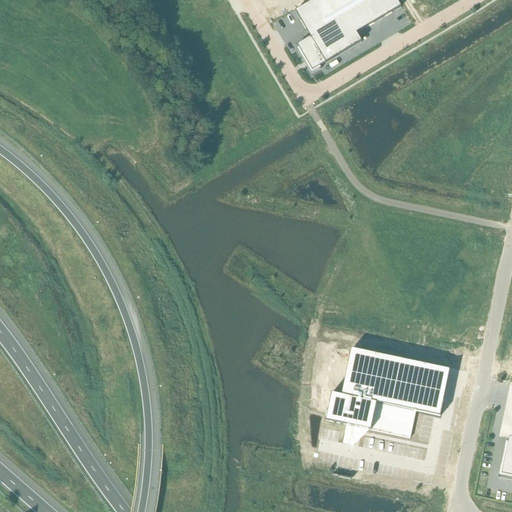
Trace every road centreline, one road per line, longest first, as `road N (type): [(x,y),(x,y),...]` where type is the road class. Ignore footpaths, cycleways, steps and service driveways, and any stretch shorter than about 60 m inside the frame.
road 1 (motorway): [(141,511),(145,390),(128,323),(71,218),(0,150)]
road 2 (unclassified): [(473,0),(306,97),(248,0)]
road 3 (unclassified): [(470,511),(457,482),(511,239)]
road 4 (motorway): [(124,511),(0,331)]
